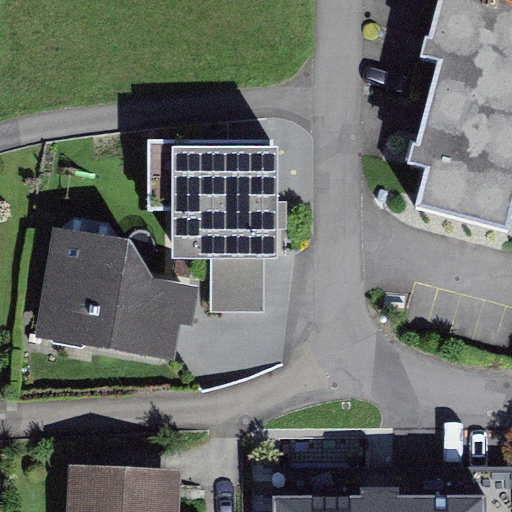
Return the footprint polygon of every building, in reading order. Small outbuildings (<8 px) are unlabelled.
[(511,40),(511,19),(449,0),(415,0),(400,51),(418,65),(392,150),(410,156),(401,186),(475,209),(501,125),(487,121),(511,40)] [(511,0),(466,0),(511,13),(511,10),(511,0)] [(269,154),(157,152),(156,210),(175,211),(175,257),(268,258),(269,154)] [(128,256),(62,244),(45,339),(168,361),(180,299),(147,293),(128,256)] [(433,511),(434,478),(281,476),(280,511),(433,511)] [(169,511),(171,486),(82,481),(80,511),(169,511)]
